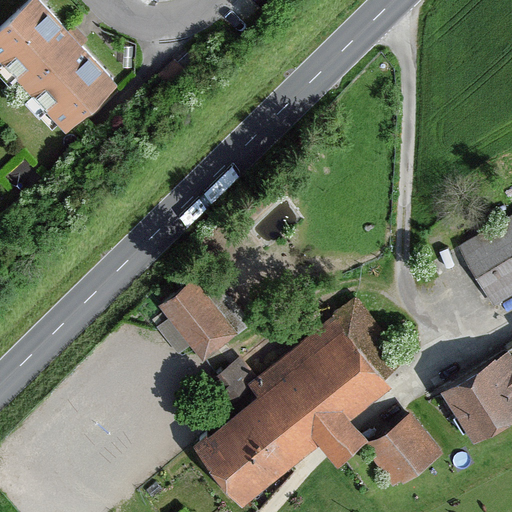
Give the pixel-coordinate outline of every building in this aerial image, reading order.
[(118,76),(46,0),(27,0),(0,26),(0,53),(67,124),(118,76)] [(511,211),(457,243),(494,308),(511,297),(511,211)] [(158,304),(200,359),(235,333),(193,277),(158,304)] [(401,357),(352,296),(247,379),(257,391),(196,438),(245,500),(323,438),(331,448),(341,461),(373,436),(361,421),(354,412),(394,379),(386,368),(401,357)] [(511,418),(511,349),(510,345),(444,384),(476,439),(511,418)] [(441,453),(412,411),(365,444),(394,486),(441,453)]
